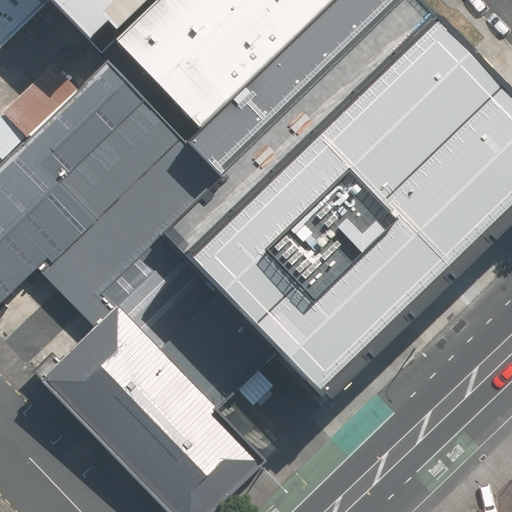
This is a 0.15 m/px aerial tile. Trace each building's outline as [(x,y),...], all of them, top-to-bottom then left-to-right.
[(0,0),(0,37),(39,0),(0,0)] [(57,0),(92,35),(108,20),(115,27),(143,0),(57,0)] [(324,0),(161,0),(121,40),(200,121),(324,0)] [(220,170),(161,227),(177,243),(274,345),(322,390),(511,205),(511,97),(416,0),(330,0),(189,138),(220,170)] [(183,132),(107,55),(0,160),(0,308),(42,269),(183,132)] [(220,170),(183,132),(42,269),(94,323),(112,306),(177,243),(161,227),(220,170)] [(177,243),(112,306),(208,407),(274,345),(177,243)] [(208,407),(112,306),(94,323),(40,374),(175,511),(201,511),(259,456),(208,407)]
